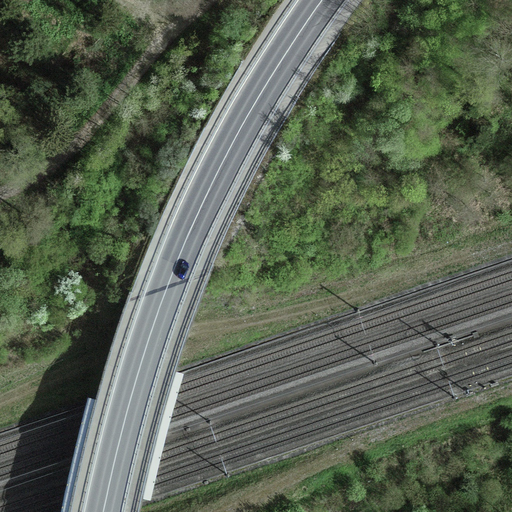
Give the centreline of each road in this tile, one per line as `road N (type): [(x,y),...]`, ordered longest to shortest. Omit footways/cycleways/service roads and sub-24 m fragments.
road 1 (primary): [(104,511),(165,275),(243,116),(323,0)]
road 2 (track): [(511,245),(389,285),(142,344),(0,401)]
road 3 (track): [(511,391),(379,435),(235,511)]
road 4 (track): [(207,0),(64,153),(0,191)]
